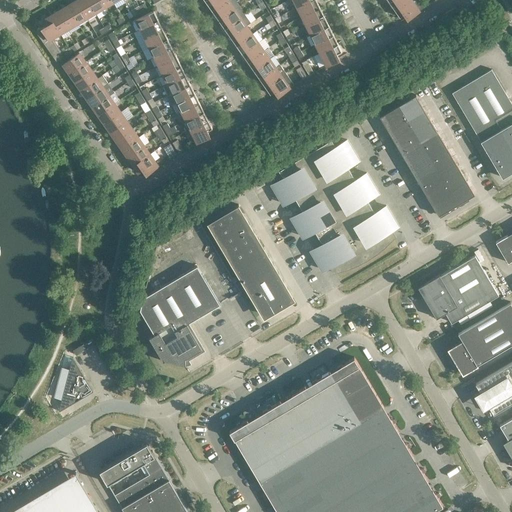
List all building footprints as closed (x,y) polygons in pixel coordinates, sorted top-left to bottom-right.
[(86,17),(76,0),(67,6),(77,23),(86,17)] [(95,12),(87,0),(76,0),(86,17),(95,12)] [(104,7),(99,0),(87,0),(95,12),(104,7)] [(229,0),(228,0),(211,0),(207,3),(213,11),(229,0)] [(234,0),(229,0),(213,11),(218,20),(239,6),(234,0)] [(320,7),(316,0),(311,0),(297,7),(302,16),(320,7)] [(391,0),(389,2),(395,10),(409,0),(391,0)] [(424,7),(419,0),(409,0),(395,10),(400,17),(404,14),(406,17),(407,18),(424,7)] [(77,23),(67,6),(59,11),(69,28),(77,23)] [(245,14),(239,6),(218,20),(224,28),(241,17),(245,14)] [(324,16),(320,7),(302,16),(307,25),(324,16)] [(459,13),(455,7),(445,13),(448,20),(459,13)] [(136,19),(141,29),(158,20),(154,10),(136,19)] [(69,28),(59,11),(50,16),(60,33),(69,28)] [(60,33),(50,16),(43,20),(46,25),(52,38),(60,33)] [(329,26),(324,16),(307,25),(311,34),(329,26)] [(246,25),(241,17),(224,28),(230,37),(246,25)] [(163,29),(158,20),(141,29),(145,38),(163,29)] [(52,38),(46,25),(36,31),(35,31),(56,61),(63,57),(52,38)] [(252,34),(246,25),(230,37),(236,45),(252,34)] [(333,35),(329,26),(311,34),(316,43),(333,35)] [(168,38),(163,29),(145,38),(150,47),(168,38)] [(258,42),(252,34),(236,45),(242,53),(258,42)] [(338,44),(333,35),(316,43),(320,53),(338,44)] [(172,47),(168,38),(150,47),(154,56),(172,47)] [(264,51),(258,42),(242,53),(248,62),(264,51)] [(342,51),(338,44),(320,53),(326,65),(339,58),(339,57),(338,57),(336,54),(342,51)] [(177,56),(172,47),(154,56),(159,65),(177,56)] [(268,47),(264,51),(248,62),(254,70),(270,59),(274,56),(268,47)] [(63,64),(69,73),(86,61),(79,53),(63,64)] [(181,66),(177,56),(159,65),(163,74),(181,66)] [(276,67),(270,59),(254,70),(259,79),(276,67)] [(91,70),(86,61),(69,73),(75,81),(91,70)] [(308,62),(303,65),(309,75),(314,73),(308,62)] [(279,65),(276,67),(259,79),(265,87),(285,73),(279,65)] [(186,75),(181,66),(163,74),(168,84),(186,75)] [(307,77),(301,66),(296,69),(302,80),(307,77)] [(511,103),(491,69),(452,92),(502,177),(511,171),(511,103)] [(97,78),(91,70),(75,81),(81,90),(97,78)] [(293,85),(285,73),(265,87),(270,94),(275,90),(277,94),(289,87),(293,85)] [(102,75),(97,78),(81,90),(87,98),(103,87),(108,83),(102,75)] [(190,84),(186,75),(168,84),(173,93),(190,84)] [(195,93),(190,84),(173,93),(177,102),(195,93)] [(109,95),(103,87),(87,98),(93,106),(109,95)] [(109,95),(93,106),(98,115),(115,103),(119,100),(114,92),(109,95)] [(199,102),(195,93),(177,102),(182,111),(199,102)] [(416,94),(398,105),(406,119),(424,109),(416,94)] [(204,111),(199,102),(182,111),(186,120),(204,111)] [(121,112),(115,103),(98,115),(104,123),(121,112)] [(406,119),(398,105),(380,116),(388,130),(406,119)] [(433,123),(424,109),(406,119),(415,133),(433,123)] [(208,121),(204,111),(186,120),(191,129),(208,121)] [(126,120),(121,112),(104,123),(110,131),(126,120)] [(415,133),(406,119),(388,130),(396,144),(415,133)] [(132,129),(126,120),(110,131),(116,140),(132,129)] [(212,128),(208,121),(191,129),(197,142),(209,135),(209,134),(207,131),(212,128)] [(441,137),(433,123),(415,133),(423,148),(441,137)] [(138,137),(132,129),(116,140),(122,148),(138,137)] [(423,148),(415,133),(396,144),(405,158),(423,148)] [(144,145),(138,137),(122,148),(128,157),(144,145)] [(449,151),(441,137),(423,148),(431,162),(449,151)] [(375,212),(371,206),(367,199),(378,193),(372,183),(366,173),(355,179),(351,173),(347,166),(358,160),(352,150),(346,140),(335,146),(331,139),(305,155),(279,170),(283,177),(272,184),(278,194),(284,204),(295,197),(299,204),(303,210),(292,217),(297,227),(303,237),(314,230),(318,237),(322,243),(311,250),(317,260),(323,270),(334,263),(338,270),(342,269),(346,268),(348,267),(353,265),(356,264),(359,262),(363,260),(366,258),(367,258),(373,254),(376,252),(379,249),(383,247),(385,244),(388,242),(391,239),(386,232),(397,226),(392,216),(386,206),(375,212)] [(177,140),(172,142),(178,153),(183,150),(177,140)] [(176,154),(170,144),(165,146),(171,157),(176,154)] [(150,154),(144,145),(128,157),(134,165),(150,154)] [(431,162),(423,148),(405,158),(413,173),(431,162)] [(458,165),(449,151),(431,162),(440,176),(458,165)] [(158,165),(150,154),(134,165),(138,172),(143,169),(145,172),(158,165)] [(440,176),(431,162),(413,173),(422,187),(440,176)] [(466,180),(458,165),(440,176),(448,190),(466,180)] [(448,190),(440,176),(422,187),(430,201),(448,190)] [(475,194),(466,180),(448,190),(457,204),(475,194)] [(457,204),(448,190),(430,201),(439,215),(457,204)] [(238,205),(207,224),(257,308),(261,315),(270,310),(273,314),(286,306),(283,302),(292,297),(288,290),(238,205)] [(511,236),(509,238),(507,235),(496,242),(508,262),(511,259),(511,236)] [(440,274),(425,283),(418,287),(436,318),(446,312),(451,322),(498,295),(475,255),(440,275),(440,274)] [(197,265),(143,297),(140,310),(154,334),(149,337),(162,359),(163,358),(164,360),(163,361),(166,360),(186,365),(186,364),(185,364),(185,358),(186,358),(187,357),(188,357),(202,348),(187,324),(220,304),(197,265)] [(458,333),(462,341),(451,347),(457,357),(454,359),(463,374),(478,365),(477,364),(511,343),(511,304),(510,302),(458,333)] [(342,376),(338,378),(363,420),(375,412),(384,407),(354,356),(345,362),(344,359),(341,361),(342,363),(337,367),(342,376)] [(93,391),(73,357),(59,412),(93,391)] [(511,361),(475,383),(480,391),(481,393),(482,392),(489,404),(488,405),(493,414),(511,403),(511,361)] [(317,390),(313,393),(338,434),(363,420),(338,378),(335,380),(329,371),(321,376),(319,373),(316,375),(318,378),(312,382),(317,390)] [(292,405),(289,407),(313,449),(322,444),(338,434),(313,393),(310,395),(304,386),(296,391),(294,388),(291,390),(293,393),(287,396),(292,405)] [(267,420),(260,424),(284,466),(313,449),(289,407),(285,409),(280,401),(271,406),(270,403),(266,405),(268,407),(262,411),(267,420)] [(375,412),(363,420),(338,434),(322,444),(338,472),(392,441),(390,437),(399,432),(395,426),(398,424),(396,421),(393,423),(388,414),(379,420),(375,412)] [(511,416),(499,424),(508,439),(506,440),(510,447),(511,446),(511,448),(511,449),(511,450),(511,451),(510,452),(510,453),(510,454),(510,455),(511,457),(511,416)] [(259,481),(268,476),(284,466),(260,424),(252,429),(247,420),(241,424),(239,421),(236,423),(238,425),(229,430),(259,481)] [(394,444),(392,441),(338,472),(353,497),(407,465),(404,462),(413,457),(410,451),(413,449),(411,446),(408,448),(403,439),(394,444)] [(151,444),(149,445),(149,444),(148,444),(147,444),(146,444),(145,445),(145,446),(145,447),(140,450),(105,471),(112,484),(147,463),(154,475),(119,495),(129,511),(193,511),(157,452),(156,452),(151,444)] [(322,444),(313,449),(284,466),(268,476),(272,483),(263,488),(269,497),(266,498),(268,502),(270,500),(274,506),(283,500),(285,504),(338,472),(322,444)] [(409,469),(407,465),(353,497),(361,511),(384,511),(421,490),(419,487),(428,481),(425,476),(427,474),(425,471),(423,472),(418,464),(409,469)] [(328,511),(353,497),(338,472),(285,504),(287,508),(279,511),(328,511)] [(15,511),(88,511),(70,480),(34,501),(36,503),(28,508),(27,505),(15,511)] [(423,494),(421,490),(384,511),(432,511),(443,506),(438,498),(440,496),(438,493),(436,494),(432,489),(423,494)] [(361,511),(353,497),(328,511),(361,511)]
